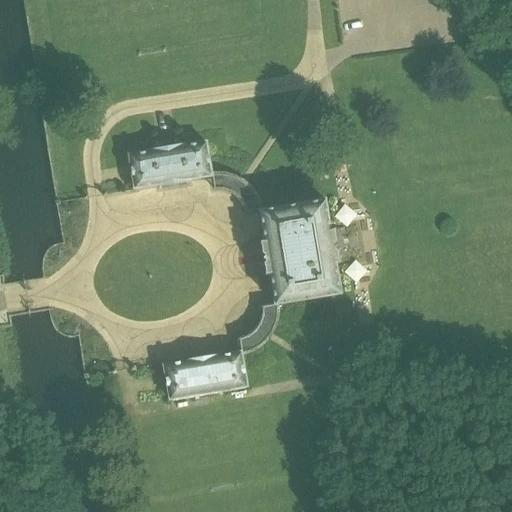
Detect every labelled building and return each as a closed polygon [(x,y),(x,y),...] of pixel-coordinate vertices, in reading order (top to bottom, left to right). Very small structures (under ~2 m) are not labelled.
[(129,155),(135,189),(212,176),(206,142),(129,155)] [(225,176),(212,176),(214,194),(228,195),(235,198),(241,204),(244,212),(245,216),(260,215),(259,210),(259,201),(253,193),(248,187),(241,182),(231,177),(225,176)] [(260,215),(275,304),(340,293),(325,200),(259,210),(260,215)] [(276,315),(275,304),(262,305),(260,317),(259,326),(255,334),(249,340),(238,343),(240,353),(241,357),(249,354),(258,351),(267,344),(273,336),(275,328),(276,315)] [(165,365),(170,399),(246,387),(241,357),(240,353),(165,365)] [(206,425),(205,404),(189,405),(190,425),(206,425)]
